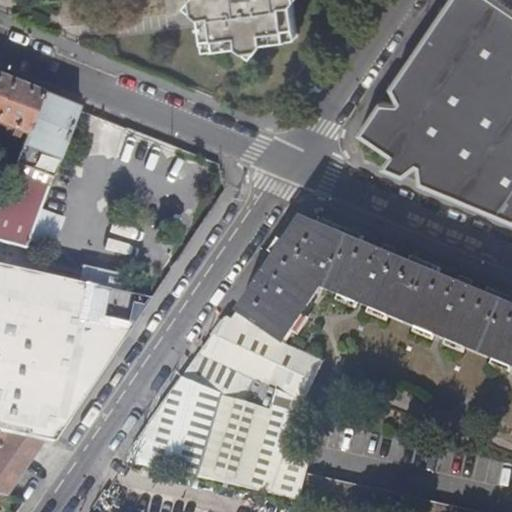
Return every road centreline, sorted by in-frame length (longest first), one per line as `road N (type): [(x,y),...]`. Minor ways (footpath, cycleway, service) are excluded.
road 1 (residential): [(48,511),(284,167)]
road 2 (residential): [(0,48),(284,167)]
road 3 (residential): [(284,167),(511,260)]
road 4 (residential): [(284,167),(404,0)]
